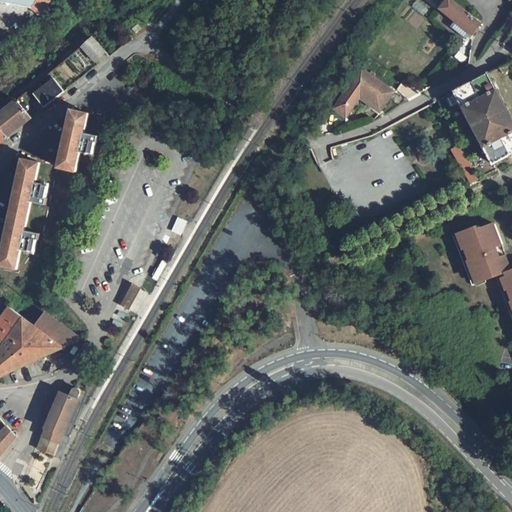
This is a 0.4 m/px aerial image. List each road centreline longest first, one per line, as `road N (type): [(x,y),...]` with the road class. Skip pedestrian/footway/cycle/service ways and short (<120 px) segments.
road 1 (secondary): [(511,493),(396,384),(357,367),(308,361),(283,366),(234,398),(147,511)]
road 2 (unclassified): [(511,24),(496,47),(404,113),(354,136),(311,141),(250,114),(146,41)]
road 3 (residential): [(146,41),(0,162)]
